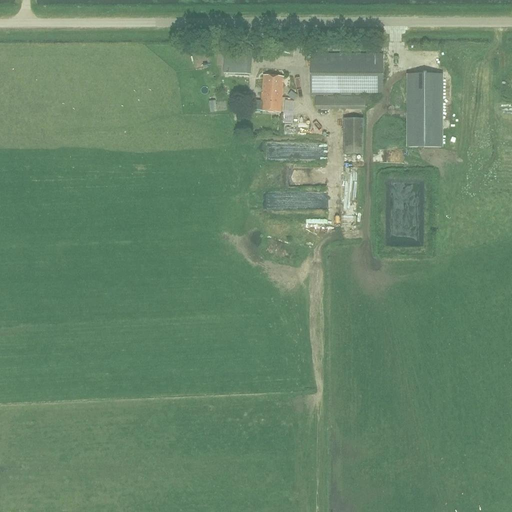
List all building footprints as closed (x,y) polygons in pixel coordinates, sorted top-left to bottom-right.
[(250,76),(251,52),(224,51),(223,74),(250,76)] [(382,55),(312,55),(312,96),(382,96),(382,55)] [(441,76),(408,75),(408,147),(441,147),(441,76)] [(263,76),(262,94),(270,95),(270,96),(272,96),(272,97),(282,98),(283,77),(263,76)] [(270,95),(262,94),(261,103),(255,103),(255,110),(261,111),(260,113),(281,114),(282,98),(272,97),(272,96),(270,96),(270,95)] [(365,97),(316,97),(316,111),(365,111),(365,97)] [(287,98),(286,111),(296,111),(296,98),(287,98)] [(209,102),(210,113),(217,112),(215,101),(209,102)] [(344,156),(363,156),(364,120),(344,120),(344,156)] [(291,134),(302,135),(302,127),(292,126),(291,134)] [(357,209),(348,208),(346,226),(355,227),(357,209)]
